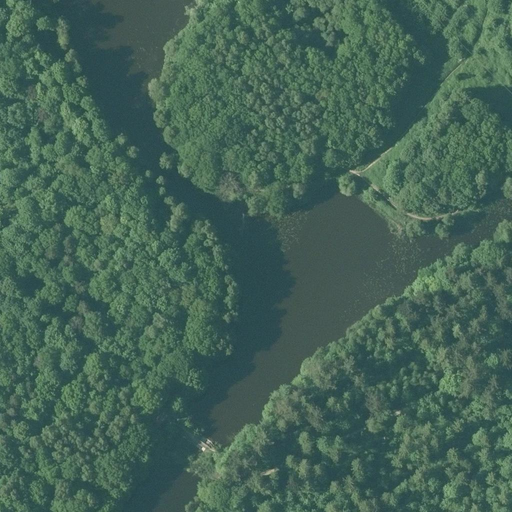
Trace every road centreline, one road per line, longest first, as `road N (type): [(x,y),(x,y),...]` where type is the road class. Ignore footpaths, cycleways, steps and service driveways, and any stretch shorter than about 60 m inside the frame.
road 1 (track): [(161,416),(206,346),(218,286),(206,257),(86,130),(37,0)]
road 2 (track): [(0,105),(98,305),(96,341),(85,358)]
road 3 (track): [(432,511),(292,463),(256,477)]
